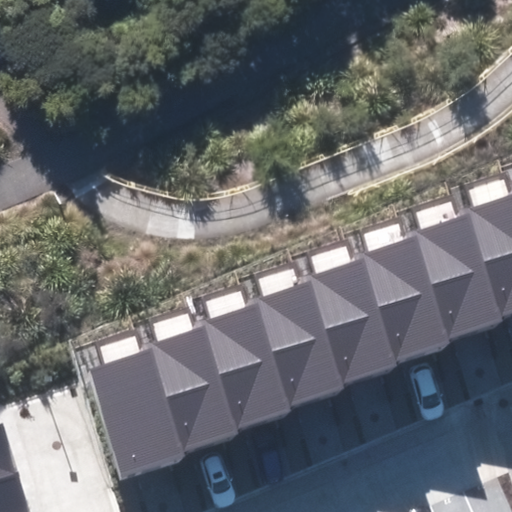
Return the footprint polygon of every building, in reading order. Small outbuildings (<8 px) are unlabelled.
[(509,321),(511,319),(511,196),(464,217),(509,321)] [(457,343),(509,321),(464,217),(414,238),(457,343)] [(401,366),(457,343),(414,238),(356,261),(401,366)] [(349,388),(401,366),(356,261),(307,282),(349,388)] [(297,408),(349,388),(307,282),(254,303),(297,408)] [(242,430),(297,408),(254,303),(202,324),(242,430)] [(188,451),(242,430),(202,324),(148,344),(188,451)] [(133,471),(188,451),(148,344),(94,363),(133,471)] [(0,478),(17,473),(2,424),(0,424),(0,478)] [(0,511),(28,511),(17,473),(0,478),(0,511)]
